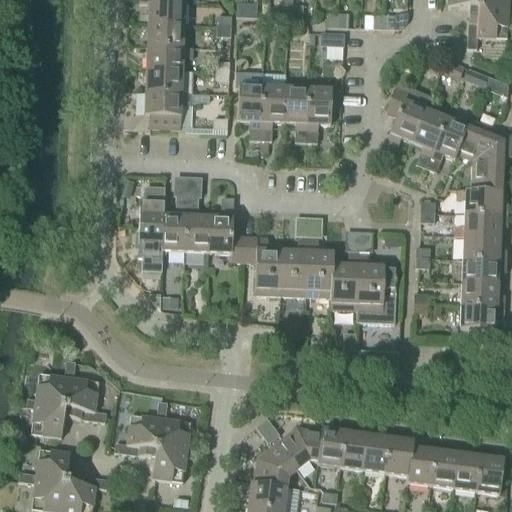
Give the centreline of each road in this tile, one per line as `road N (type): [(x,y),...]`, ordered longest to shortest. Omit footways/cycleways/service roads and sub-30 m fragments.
road 1 (residential): [(102,166),(225,174),(264,205),(344,206),(361,189),(375,51),(420,48),(420,0)]
road 2 (residential): [(214,511),(227,350),(209,337),(155,330),(108,283),(97,263),(102,166)]
road 3 (residential): [(102,166),(109,0)]
